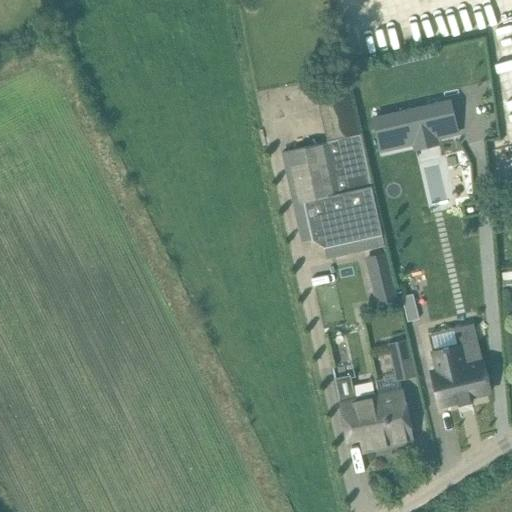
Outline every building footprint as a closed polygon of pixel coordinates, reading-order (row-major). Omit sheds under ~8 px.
[(451,101),(373,119),(381,152),(414,144),(415,144),(413,138),(435,133),(436,139),(437,139),(458,134),(451,101)] [(324,248),(325,259),(386,245),(378,214),(371,187),(361,136),(282,152),(301,243),(313,241),(324,248)] [(377,305),(399,300),(388,251),(366,256),(377,305)] [(510,281),(501,282),(502,291),(511,290),(510,281)] [(415,308),(404,311),(406,322),(418,319),(415,308)] [(393,344),(400,378),(415,375),(408,341),(393,344)] [(437,371),(431,372),(440,406),(457,402),(458,406),(472,403),(470,397),(490,392),(487,380),(489,379),(488,374),(486,374),(483,361),(464,366),(459,346),(449,349),(448,346),(443,348),(443,350),(433,353),(437,371)] [(392,446),(386,416),(383,417),(378,395),(356,400),(351,376),(335,379),(347,434),(358,432),(362,452),(392,446)] [(403,390),(378,395),(383,417),(386,416),(392,446),(414,441),(403,390)] [(511,511),(511,476),(484,494),(494,511),(511,511)] [(494,511),(484,494),(456,511),(494,511)]
